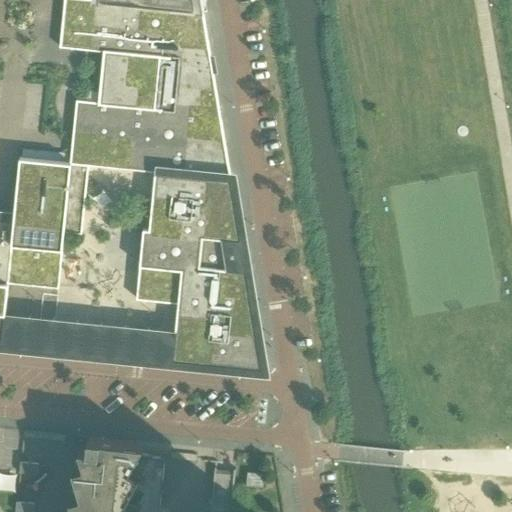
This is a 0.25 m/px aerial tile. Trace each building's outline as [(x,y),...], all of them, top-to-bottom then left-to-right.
[(14,219),(10,259),(8,282),(58,288),(64,232),(82,233),(89,165),(155,171),(149,228),(143,228),(136,298),(178,303),(173,352),(172,359),(262,368),(202,9),(187,8),(135,3),(109,0),(63,0),(59,46),(103,51),(98,101),(76,99),(70,162),(39,159),(20,157),(13,219),(14,219)] [(0,258),(10,259),(14,219),(13,219),(0,217),(0,258)] [(0,337),(2,338),(8,282),(10,259),(0,258),(0,337)] [(161,511),(168,456),(138,453),(140,449),(144,443),(106,439),(90,437),(76,436),(24,431),(15,511),(161,511)] [(246,485),(249,485),(263,487),(264,474),(247,472),(246,485)]
